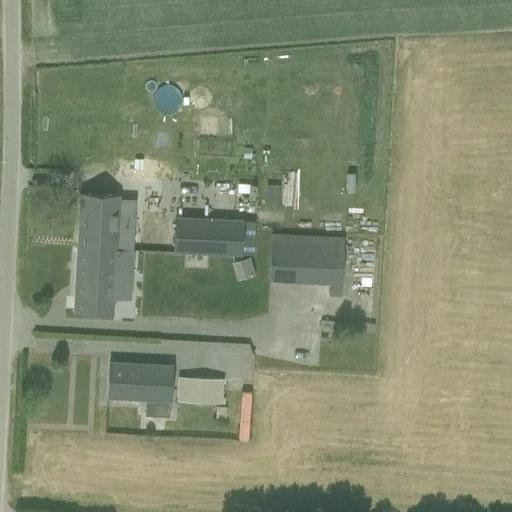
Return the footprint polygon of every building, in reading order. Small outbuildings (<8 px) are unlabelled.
[(106,150),(126,150),(126,122),(106,121),(106,150)] [(177,135),(176,154),(196,155),(196,136),(177,135)] [(77,249),(73,312),(113,314),(115,272),(130,273),(132,252),(133,225),(135,199),(116,198),(116,195),(100,194),(80,193),(80,196),(77,249)] [(176,218),(174,251),(239,253),(240,226),(240,220),(184,218),(176,218)] [(329,296),(342,296),(345,237),(272,233),(269,281),(329,284),(329,296)] [(248,258),(231,262),(234,273),(242,270),(243,271),(243,272),(244,277),(253,275),(248,258)] [(192,314),(243,316),(244,303),(207,302),(208,285),(193,285),(192,314)] [(222,361),(220,372),(242,375),(244,365),(222,361)] [(109,362),(107,398),(127,399),(145,400),(153,400),(152,415),(169,416),(170,401),(171,401),(173,365),(129,363),(109,362)] [(173,402),(220,403),(221,378),(174,376),(173,402)] [(236,435),(246,435),(247,391),(237,391),(236,435)] [(216,406),(215,419),(224,420),(225,407),(216,406)]
